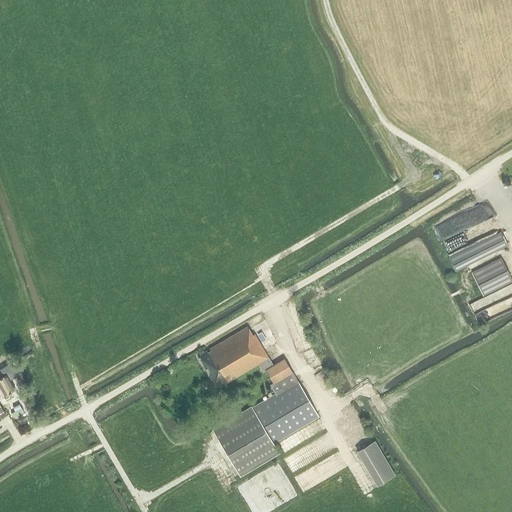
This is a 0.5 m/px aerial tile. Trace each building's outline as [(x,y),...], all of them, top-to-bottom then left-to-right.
[(449,240),(454,251),(464,247),(458,233),(462,231),(454,215),(435,224),(444,242),(449,240)] [(449,258),(456,272),(508,246),(501,232),(449,258)] [(483,297),(511,282),(511,279),(501,258),(471,273),(483,297)] [(268,358),(262,347),(255,335),(253,336),(248,327),(209,349),(211,351),(208,353),(207,351),(198,356),(217,389),(258,365),(263,373),(266,371),(274,383),(270,385),(276,395),(252,409),(250,407),(212,430),(240,477),(278,454),(272,444),(318,417),(285,360),(274,366),(269,358),(268,358)] [(10,373),(14,371),(10,363),(5,365),(10,373)] [(16,390),(3,367),(0,368),(0,388),(4,396),(16,390)] [(339,418),(345,432),(351,430),(349,427),(357,424),(354,418),(359,416),(357,410),(339,418)] [(375,442),(357,452),(378,486),(395,476),(375,442)]
